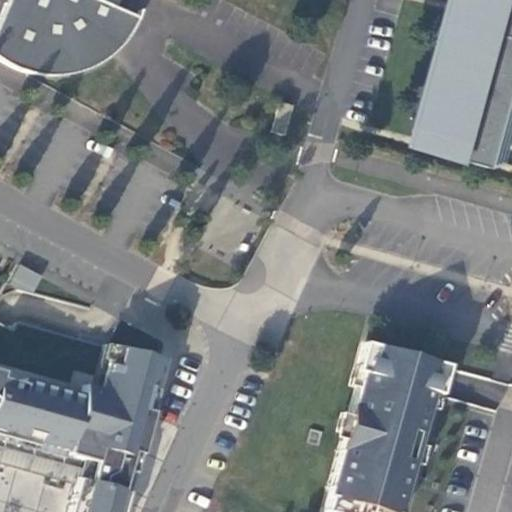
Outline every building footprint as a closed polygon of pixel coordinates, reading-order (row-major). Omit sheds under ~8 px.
[(6,0),(5,4),(0,14),(0,62),(2,63),(6,66),(10,68),(13,69),(17,71),(21,72),(25,73),(29,74),(33,75),(37,76),(41,76),(45,76),(49,77),(53,77),(57,77),(62,76),(66,76),(70,75),(74,73),(78,72),(83,71),(86,70),(91,68),(94,66),(98,64),(102,61),(105,59),(109,56),(112,53),(115,50),(118,47),(120,45),(103,32),(113,8),(116,0),(6,0)] [(511,0),(469,0),(430,143),(503,163),(511,129),(511,0)] [(103,32),(120,45),(121,44),(124,41),(126,37),(129,34),(131,30),(133,26),(135,23),(136,19),(137,16),(139,11),(138,11),(136,15),(136,18),(113,8),(103,32)] [(277,103),(269,132),(282,136),(290,107),(277,103)] [(10,283),(32,293),(40,275),(19,265),(10,283)] [(350,373),(357,375),(366,346),(358,344),(350,373)] [(357,375),(319,511),(394,511),(427,394),(435,365),(366,346),(357,375)] [(150,391),(158,361),(106,347),(94,390),(79,386),(77,396),(18,379),(16,386),(0,381),(0,438),(78,460),(88,463),(124,473),(129,474),(151,392),(150,391)] [(442,367),(435,365),(427,394),(434,396),(442,367)] [(78,460),(0,438),(0,464),(71,484),(73,478),(78,460)] [(83,482),(88,463),(78,460),(73,478),(83,482)] [(119,491),(124,473),(88,463),(83,482),(119,491)] [(123,493),(129,474),(124,473),(119,491),(123,493)] [(117,511),(123,493),(119,491),(83,482),(73,478),(71,484),(63,511),(117,511)]
